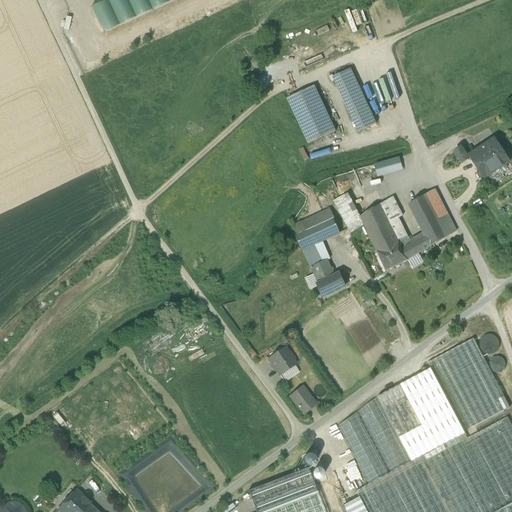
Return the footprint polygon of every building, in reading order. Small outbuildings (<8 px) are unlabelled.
[(106,0),(91,7),(103,33),(175,0),(106,0)] [(302,68),(317,62),(313,52),(298,58),(302,68)] [(376,124),(351,70),(333,78),(358,133),(376,124)] [(336,132),(314,87),(287,99),(308,145),(336,132)] [(494,140),(470,156),(484,178),(494,171),(495,173),(509,163),(494,140)] [(461,148),(454,152),(462,164),(469,159),(461,148)] [(388,161),(375,165),(378,177),(392,173),(388,161)] [(380,183),(356,192),(358,197),(382,188),(380,183)] [(425,196),(408,206),(425,237),(430,247),(447,237),(425,196)] [(393,197),(360,217),(364,225),(377,253),(408,238),(398,218),(402,216),(393,197)] [(358,218),(350,203),(337,209),(350,234),(364,225),(360,217),(358,218)] [(332,220),(297,236),(303,250),(312,246),(338,234),(332,220)] [(408,238),(377,253),(386,271),(407,261),(430,247),(425,237),(411,245),(408,238)] [(320,264),(316,252),(312,246),(303,250),(311,268),(320,264)] [(335,277),(328,261),(320,264),(311,268),(318,285),(317,285),(323,298),(344,287),(339,275),(338,275),(338,276),(335,277)] [(499,349),(499,345),(498,341),(496,338),(493,336),(489,335),(485,336),(482,338),(480,341),(479,345),(480,349),(482,352),(486,355),(489,355),(493,354),(496,352),(499,349)] [(468,439),(464,432),(510,408),(473,339),(428,363),(431,369),(377,398),(358,412),(390,473),(388,474),(356,413),(337,427),(368,485),(355,492),(365,511),(511,511),(511,426),(507,418),(468,439)] [(285,349),(268,361),(279,377),(295,365),(293,362),(293,360),(289,353),(287,353),(285,349)] [(505,368),(505,365),(505,362),(503,359),(500,358),(497,357),(494,358),(491,359),(490,362),(489,365),(490,368),(491,371),(494,373),(497,373),(500,373),(503,371),(505,368)] [(316,405),(302,388),(289,398),(303,416),(316,405)] [(59,412),(54,416),(61,426),(66,422),(59,412)] [(97,511),(75,491),(59,510),(60,511),(97,511)] [(28,511),(25,506),(20,502),(14,501),(8,503),(3,506),(0,511),(28,511)]
